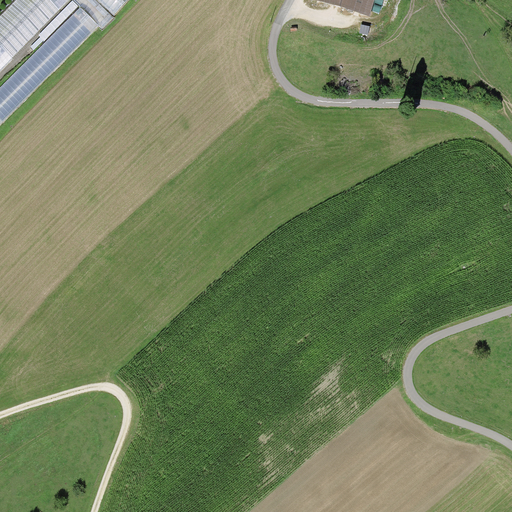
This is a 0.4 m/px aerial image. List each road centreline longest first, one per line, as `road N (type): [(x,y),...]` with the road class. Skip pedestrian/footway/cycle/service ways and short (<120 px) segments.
road 1 (unclassified): [(511,153),(461,111),(329,101),(289,89),(276,74),(271,44),(290,0)]
road 2 (unclassified): [(511,449),(425,410),(405,377),(420,344),(511,307)]
road 3 (track): [(93,511),(126,424),(119,396),(107,388),(75,392),(0,417)]
